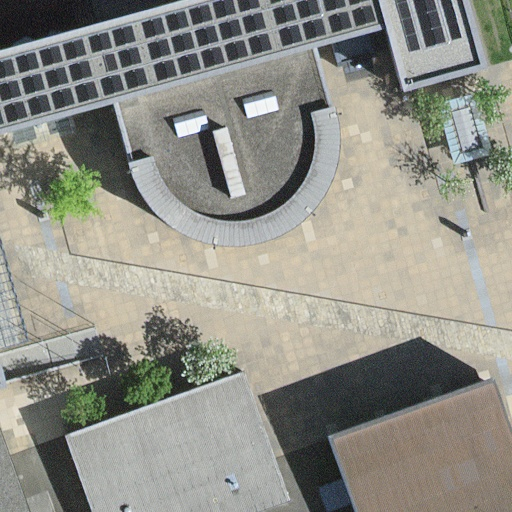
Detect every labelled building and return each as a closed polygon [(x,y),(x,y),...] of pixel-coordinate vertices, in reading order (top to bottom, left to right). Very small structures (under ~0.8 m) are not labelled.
[(185,0),(0,50),(0,125),(26,118),(110,95),(128,161),(147,156),(147,158),(161,187),(186,208),(216,219),(249,217),(278,203),(299,179),(310,148),(308,116),(307,115),(332,108),(313,37),(342,29),(369,21),(390,89),(471,65),(452,0),(185,0)] [(0,388),(18,383),(0,320),(0,388)] [(474,511),(511,498),(511,413),(497,372),(325,436),(353,511),(474,511)] [(66,437),(91,511),(263,511),(285,505),(242,378),(66,437)] [(0,511),(25,511),(0,439),(0,511)]
